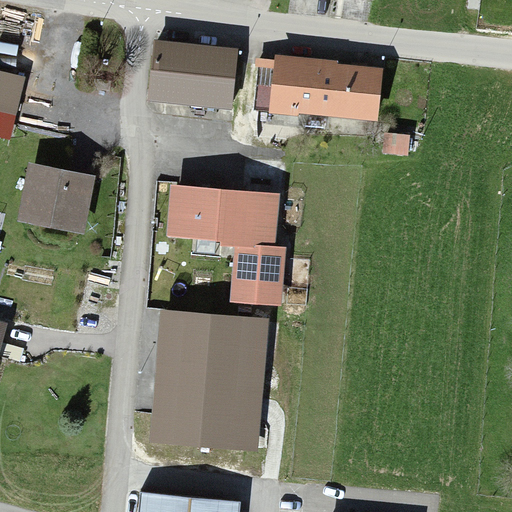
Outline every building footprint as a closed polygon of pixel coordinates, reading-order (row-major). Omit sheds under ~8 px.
[(226,55),(148,48),(143,105),(221,112),(226,55)] [(372,76),(268,64),(262,111),(367,123),(372,76)] [(15,79),(0,76),(0,115),(8,117),(15,79)] [(86,185),(22,173),(13,221),(76,233),(86,185)] [(271,197),(161,187),(156,247),(227,253),(222,306),(272,311),(277,254),(266,253),(271,197)] [(261,323),(156,316),(147,446),(252,453),(261,323)] [(224,511),(225,510),(136,499),(134,511),(224,511)]
